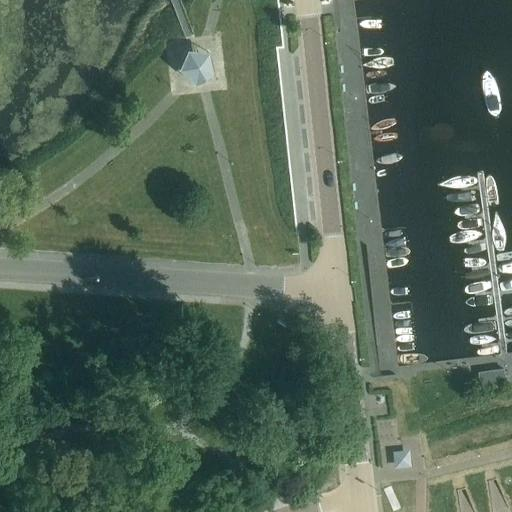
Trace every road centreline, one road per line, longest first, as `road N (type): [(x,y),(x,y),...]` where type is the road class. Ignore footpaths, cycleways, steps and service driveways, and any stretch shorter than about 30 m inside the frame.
road 1 (residential): [(336,293),(0,269)]
road 2 (secondary): [(336,293),(306,0)]
road 3 (secondary): [(364,490),(336,293)]
